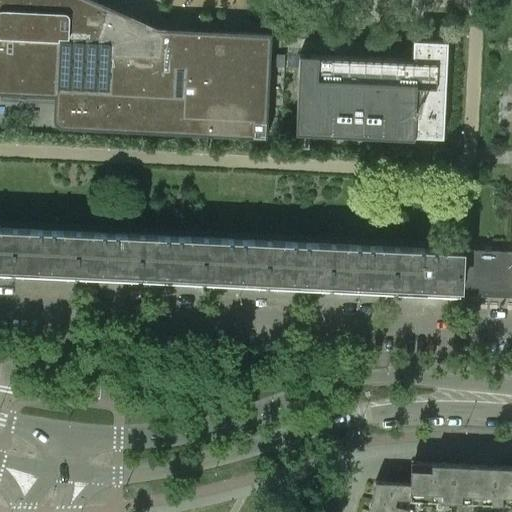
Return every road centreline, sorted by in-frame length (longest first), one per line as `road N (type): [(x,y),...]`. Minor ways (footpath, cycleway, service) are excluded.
road 1 (residential): [(0,303),(511,326)]
road 2 (tertiary): [(511,384),(383,377),(186,431),(73,433)]
road 3 (tertiary): [(81,471),(162,469),(368,414),(511,409)]
